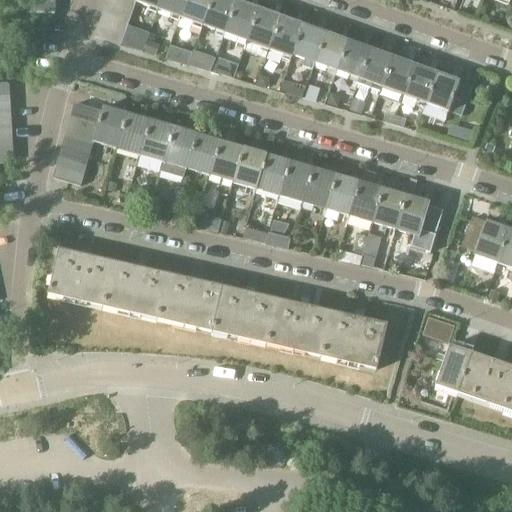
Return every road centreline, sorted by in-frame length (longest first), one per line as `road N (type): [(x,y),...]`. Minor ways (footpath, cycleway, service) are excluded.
road 1 (residential): [(511,465),(239,386),(102,374),(18,391)]
road 2 (residential): [(31,206),(436,294),(511,321)]
road 3 (residential): [(511,193),(75,49)]
road 4 (residential): [(18,391),(18,298),(31,206)]
road 5 (residential): [(338,0),(511,66)]
road 6 (residential): [(31,206),(75,49)]
